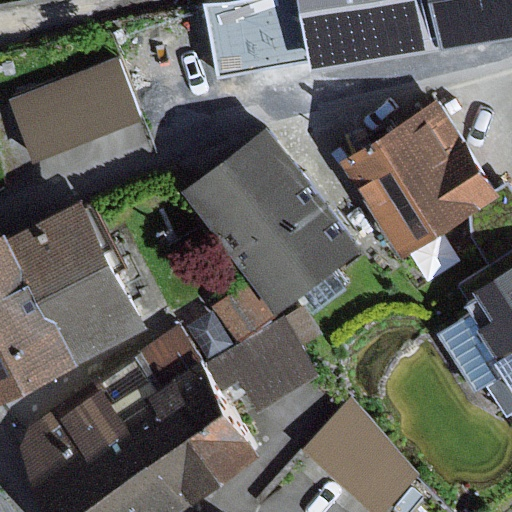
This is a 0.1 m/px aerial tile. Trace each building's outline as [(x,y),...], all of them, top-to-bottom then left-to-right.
[(270,0),(225,0),(216,2),(236,88),(274,89),(270,0)] [(270,0),(274,89),(317,84),(313,0),(270,0)] [(322,0),(330,62),(469,45),(463,0),(322,0)] [(511,0),(463,0),(469,45),(511,37),(511,0)] [(134,57),(23,99),(43,153),(154,111),(134,57)] [(442,91),(345,154),(408,248),(474,205),(505,186),(442,91)] [(275,124),(192,187),(284,307),(367,244),(275,124)] [(511,181),(505,186),(474,205),(476,233),(501,273),(511,265),(511,181)] [(92,190),(18,227),(58,305),(69,308),(90,350),(157,317),(92,190)] [(58,305),(18,227),(0,236),(0,394),(0,395),(90,350),(69,308),(58,305)] [(511,265),(501,273),(486,282),(490,288),(476,296),(482,305),(511,354),(511,265)] [(254,278),(217,304),(240,337),(277,312),(254,278)] [(307,302),(286,314),(305,341),(323,331),(307,302)] [(511,366),(511,354),(482,305),(445,328),(480,386),(511,366)] [(286,314),(209,358),(229,386),(245,376),(262,406),(324,370),(305,341),(286,314)] [(111,376),(200,499),(273,446),(266,437),(229,386),(209,358),(184,324),(142,355),(111,376)] [(70,404),(25,433),(38,479),(58,511),(181,511),(200,499),(111,376),(70,404)] [(384,511),(422,470),(354,395),(313,444),(383,511),(384,511)]
